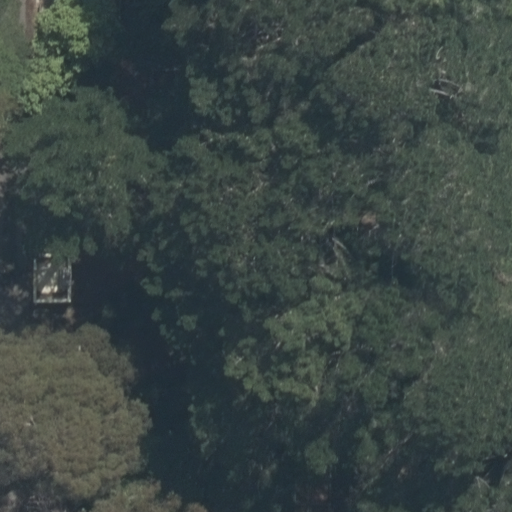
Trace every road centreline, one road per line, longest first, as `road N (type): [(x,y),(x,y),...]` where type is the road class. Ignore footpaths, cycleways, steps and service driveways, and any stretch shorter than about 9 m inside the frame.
road 1 (track): [(0,511),(14,0)]
road 2 (track): [(395,281),(0,270)]
